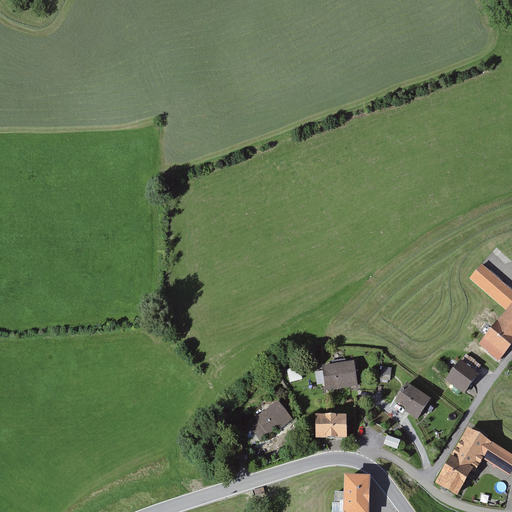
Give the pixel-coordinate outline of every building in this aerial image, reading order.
[(511,291),(485,267),(472,280),(508,313),(511,308),(511,291)] [(511,314),(482,346),(502,365),(511,353),(511,314)] [(485,373),(466,359),(449,384),(467,397),(485,373)] [(359,364),(326,369),(329,393),(362,388),(359,364)] [(288,368),(291,382),(303,379),(300,366),(288,368)] [(435,402),(411,387),(399,406),(423,421),(435,402)] [(296,419),(283,402),(259,420),(272,437),(296,419)] [(353,417),(322,418),(322,442),(354,441),(353,417)] [(251,424),(260,440),(267,435),(259,420),(251,424)] [(511,453),(473,430),(440,484),(463,498),(485,461),(511,476),(511,453)] [(405,443),(391,437),(388,446),(402,452),(405,443)] [(346,493),(346,506),(350,506),(349,511),(373,511),(375,476),(350,476),(350,493),(346,493)] [(381,511),(383,477),(375,476),(373,511),(381,511)]
